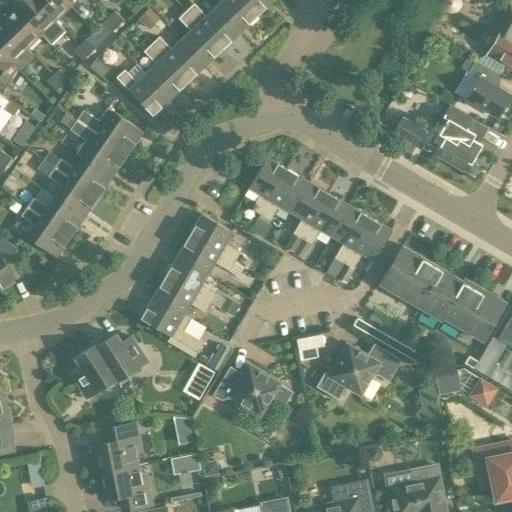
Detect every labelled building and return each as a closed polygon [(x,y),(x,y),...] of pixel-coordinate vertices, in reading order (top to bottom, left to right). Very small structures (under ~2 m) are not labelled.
[(65,31),(56,21),(35,0),(17,0),(13,5),(15,7),(42,35),(51,45),(65,31)] [(70,7),(63,0),(35,0),(56,21),(70,7)] [(257,16),(240,0),(223,0),(215,8),(239,33),(257,16)] [(240,0),(257,16),(273,0),(240,0)] [(187,13),(222,50),(239,33),(215,8),(206,17),(195,5),(187,13)] [(0,21),(27,49),(42,35),(15,7),(0,21)] [(489,55),(511,68),(511,8),(510,8),(498,29),(502,32),(489,55)] [(149,30),(159,20),(149,9),(138,19),(149,30)] [(115,12),(109,17),(118,27),(124,21),(115,12)] [(181,41),(204,66),(222,50),(187,13),(179,19),(191,31),(181,41)] [(112,33),(118,27),(109,17),(102,24),(112,33)] [(35,59),(27,49),(0,21),(0,50),(18,69),(22,71),(35,59)] [(152,46),(187,83),(204,66),(181,41),(172,50),(160,37),(152,46)] [(85,40),(80,46),(89,55),(94,49),(85,40)] [(121,48),(114,41),(110,45),(117,52),(121,48)] [(83,61),(89,55),(80,46),(74,52),(83,61)] [(145,74),(169,99),(187,83),(152,46),(145,52),(157,64),(145,74)] [(0,95),(1,96),(6,88),(18,69),(0,50),(0,95)] [(97,58),(89,67),(101,77),(108,68),(97,58)] [(59,70),(53,76),(62,86),(68,79),(59,70)] [(152,116),(169,99),(145,74),(136,83),(125,71),(116,79),(152,116)] [(56,91),(62,86),(53,76),(47,82),(56,91)] [(497,118),(510,96),(477,77),(464,99),(497,118)] [(0,108),(13,117),(19,109),(1,96),(0,95),(0,108)] [(439,133),(445,137),(434,155),(460,170),(465,162),(470,165),(482,145),(482,144),(473,139),(475,135),(466,130),(472,120),(449,107),(443,118),(447,120),(445,122),(444,122),(442,126),(443,126),(439,133)] [(84,112),(77,122),(127,155),(143,132),(108,108),(98,122),(84,112)] [(34,110),(30,116),(40,122),(44,116),(34,110)] [(71,131),(77,122),(67,115),(61,124),(71,131)] [(426,132),(403,118),(394,134),(417,147),(426,132)] [(82,157),(111,178),(127,155),(77,122),(71,131),(85,141),(76,154),(82,157)] [(13,142),(22,149),(30,138),(21,132),(13,142)] [(1,152),(0,153),(0,161),(6,166),(11,159),(1,152)] [(49,152),(43,161),(54,169),(61,160),(49,152)] [(54,169),(97,198),(111,178),(82,157),(74,169),(61,160),(54,169)] [(251,210),(261,216),(288,170),(266,157),(247,189),(260,195),(251,210)] [(54,169),(43,161),(37,170),(49,178),(54,169)] [(54,197),(84,218),(97,198),(54,169),(49,178),(61,186),(54,197)] [(291,212),(308,182),(288,170),(261,216),(269,221),(279,205),(291,212)] [(294,253),(329,194),(308,182),(291,212),(303,219),(293,235),(286,248),(294,253)] [(332,238),(350,206),(329,194),(294,253),(303,259),(311,245),(320,231),(332,238)] [(27,207),(70,237),(84,218),(54,197),(46,208),(33,199),(27,207)] [(20,205),(14,201),(10,208),(16,212),(20,205)] [(344,265),(371,218),(350,206),(332,238),(344,245),(335,260),(326,273),(335,279),(344,265)] [(56,257),(70,237),(27,207),(21,216),(35,226),(27,238),(56,257)] [(200,215),(188,236),(233,262),(234,261),(242,266),(247,257),(225,245),(231,233),(200,215)] [(391,230),(371,218),(344,265),(353,270),(362,255),(373,262),(391,230)] [(259,219),(251,231),(263,238),(271,226),(259,219)] [(0,289),(14,282),(1,259),(10,253),(13,256),(18,249),(0,236),(0,289)] [(233,262),(188,236),(177,257),(207,275),(213,263),(228,272),(233,262)] [(379,284),(414,305),(436,266),(402,246),(379,284)] [(207,275),(177,257),(164,279),(216,309),(217,307),(210,303),(215,295),(200,287),(207,275)] [(345,284),(353,270),(346,266),(338,280),(345,284)] [(462,281),(436,266),(414,305),(441,321),(442,318),(449,322),(472,283),(464,278),(462,281)] [(252,273),(243,267),(237,277),(246,283),(252,273)] [(216,309),(164,279),(153,299),(183,317),(190,304),(212,317),(216,309)] [(506,303),(472,283),(449,322),(483,343),(506,303)] [(237,305),(224,298),(218,308),(231,315),(237,305)] [(190,321),(183,317),(153,299),(140,321),(170,338),(168,343),(194,357),(202,344),(183,333),(190,321)] [(511,317),(498,341),(511,349),(511,317)] [(357,319),(353,325),(429,370),(432,363),(357,319)] [(317,355),(314,345),(324,343),(321,332),(295,338),(299,359),(317,355)] [(95,345),(95,346),(123,390),(129,386),(133,372),(144,365),(137,355),(141,352),(131,337),(121,343),(116,335),(97,348),(95,345)] [(370,378),(378,375),(388,382),(401,361),(373,344),(366,357),(347,345),(330,376),(324,373),(316,387),(338,401),(346,387),(360,395),(370,378)] [(209,366),(217,371),(230,350),(221,345),(209,366)] [(121,388),(123,390),(95,346),(75,359),(80,367),(70,373),(80,389),(84,387),(90,396),(101,389),(115,392),(121,388)] [(487,348),(474,368),(488,376),(500,356),(487,348)] [(469,357),(465,363),(473,368),(477,362),(469,357)] [(199,399),(214,372),(198,363),(183,390),(199,399)] [(229,367),(212,396),(221,401),(229,399),(230,397),(260,416),(270,398),(284,406),(292,393),(248,366),(242,375),(229,367)] [(438,395),(461,390),(457,369),(434,374),(438,395)] [(488,405),(498,389),(481,379),(471,395),(488,405)] [(431,386),(419,388),(422,403),(434,400),(431,386)] [(0,455),(12,453),(7,428),(8,428),(4,409),(0,406),(0,455)] [(191,419),(173,418),(179,445),(195,442),(191,419)] [(98,456),(101,472),(140,464),(138,454),(142,453),(136,422),(112,426),(115,441),(99,444),(101,456),(98,456)] [(511,442),(495,446),(497,457),(476,461),(482,488),(493,486),(496,501),(511,497),(511,442)] [(372,461),(377,460),(381,455),(381,450),(376,447),(371,447),(367,453),(368,458),(372,461)] [(201,469),(198,453),(171,458),(174,474),(201,469)] [(215,460),(202,462),(205,475),(218,472),(215,460)] [(39,461),(28,463),(31,486),(42,485),(39,461)] [(142,475),(140,464),(101,472),(104,487),(107,486),(109,498),(125,495),(128,510),(152,506),(146,474),(142,475)] [(445,511),(437,466),(408,472),(411,484),(388,488),(392,511),(445,511)] [(335,504),(307,509),(307,511),(372,511),(367,481),(347,485),(348,490),(333,493),(335,504)] [(263,511),(234,511),(234,508),(213,511),(212,511),(288,511),(286,500),(262,504),(263,511)]
